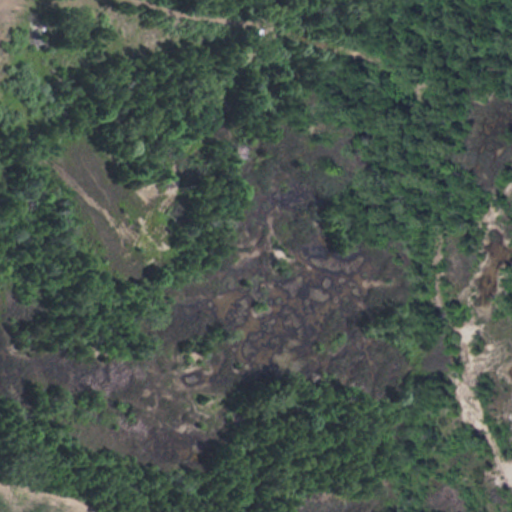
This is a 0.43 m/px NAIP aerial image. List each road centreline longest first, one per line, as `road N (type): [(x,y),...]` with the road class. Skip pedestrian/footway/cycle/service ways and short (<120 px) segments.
road 1 (residential): [(0,175),(69,63),(103,45),(178,35),(248,40),(280,58),(385,73),(413,107),(426,283),(466,367),(483,444),(511,486)]
road 2 (residential): [(111,0),(188,11),(248,40)]
